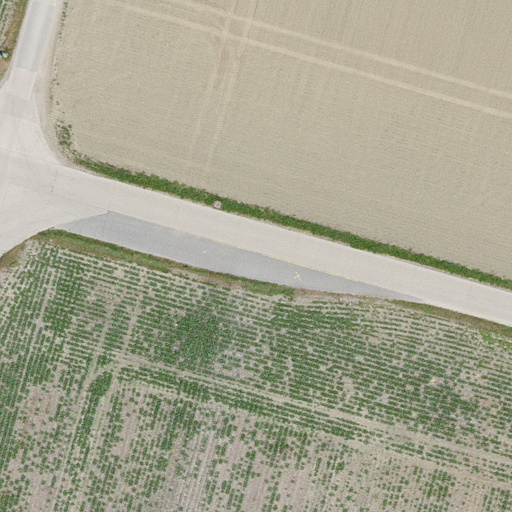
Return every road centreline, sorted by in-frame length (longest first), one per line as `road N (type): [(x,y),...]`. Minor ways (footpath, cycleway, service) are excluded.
road 1 (unclassified): [(511,321),(0,179)]
road 2 (track): [(50,0),(0,177)]
